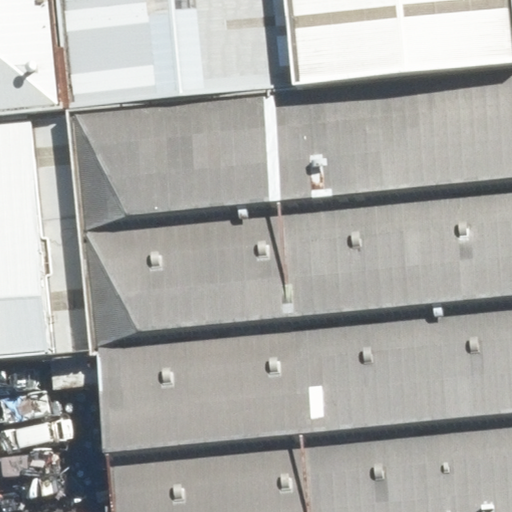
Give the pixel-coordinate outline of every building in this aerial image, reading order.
[(0,0),(0,120),(76,112),(63,0),(0,0)] [(63,0),(76,112),(305,88),(295,0),(63,0)] [(511,0),(295,0),(305,88),(511,65),(511,0)] [(511,511),(511,65),(305,88),(86,112),(128,511),(511,511)] [(0,362),(111,350),(86,112),(76,112),(0,120),(0,362)]
